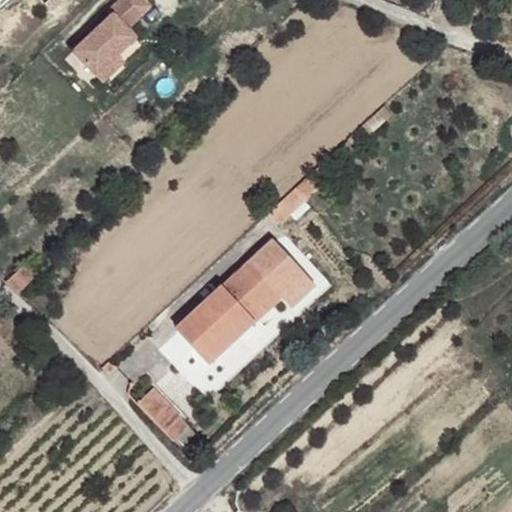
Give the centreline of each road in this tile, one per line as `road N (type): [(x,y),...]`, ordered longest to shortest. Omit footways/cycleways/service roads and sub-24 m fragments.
road 1 (tertiary): [(511,189),(188,511)]
road 2 (unknown): [(209,493),(0,287)]
road 3 (residential): [(335,0),(511,76)]
